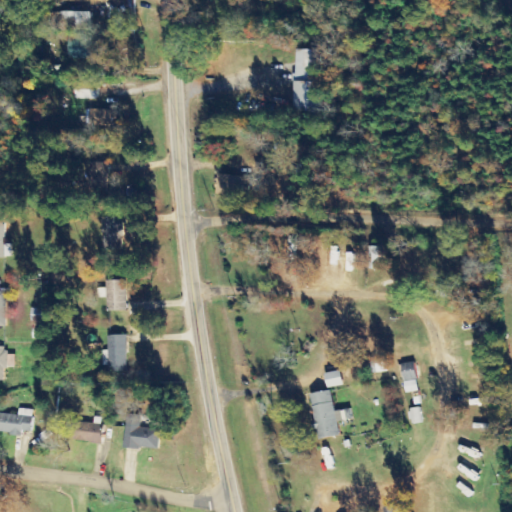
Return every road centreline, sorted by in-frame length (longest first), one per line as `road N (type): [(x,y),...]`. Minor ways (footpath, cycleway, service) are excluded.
road 1 (tertiary): [(226,511),(177,253),(163,0)]
road 2 (residential): [(173,219),(511,223)]
road 3 (residential): [(223,497),(191,501),(0,470)]
